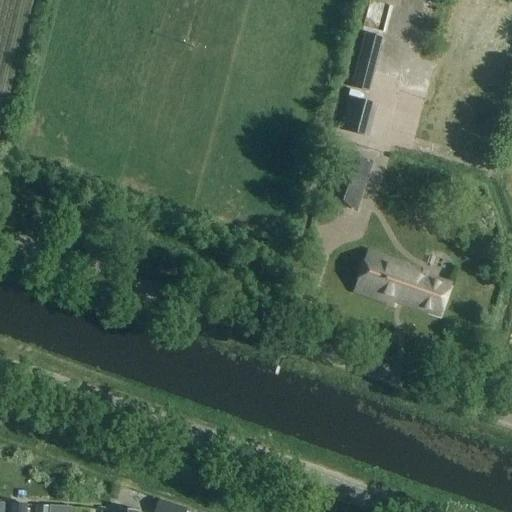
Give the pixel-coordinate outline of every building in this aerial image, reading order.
[(366,94),(380,41),(372,38),(371,38),(365,36),(350,89),(366,94)] [(348,100),(340,131),(364,138),(372,107),(364,104),(348,100)] [(356,212),(372,165),(341,155),(326,202),(356,212)] [(440,317),(451,286),(431,279),(432,277),(408,269),(408,267),(368,253),(354,293),(394,307),(396,302),(440,317)] [(158,501),(154,511),(184,511),(186,510),(158,501)]
